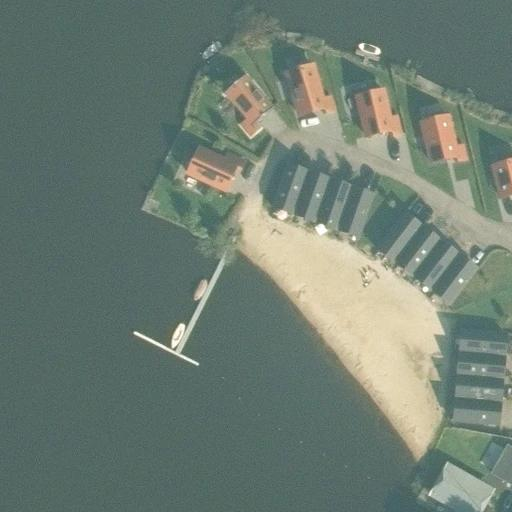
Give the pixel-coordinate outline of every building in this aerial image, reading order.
[(298,117),(321,110),(323,115),(333,112),(329,98),(322,100),(312,67),(286,75),(298,117)] [(273,110),(245,77),(224,95),(246,121),(241,126),(250,137),(258,130),(255,125),(273,110)] [(383,92),(356,98),(365,138),(389,132),(390,138),(400,135),(396,118),(389,119),(383,92)] [(447,118),(421,124),(430,163),(454,158),(455,163),(465,160),(462,147),(455,149),(447,118)] [(239,172),(244,163),(227,155),(224,162),(199,150),(188,175),(224,192),(234,170),(239,172)] [(313,169),(295,162),(279,202),(301,210),(316,173),(312,171),(313,169)] [(511,162),(492,168),(500,199),(511,196),(511,162)] [(317,171),(316,173),(301,210),(319,217),(327,197),(331,199),(338,181),(334,180),(335,178),(317,171)] [(338,179),(338,181),(331,199),(327,197),(319,217),(341,225),(355,188),(356,186),(338,179)] [(363,234),(378,195),(360,187),(359,189),(355,188),(341,225),(363,234)] [(379,249),(398,264),(422,232),(419,229),(420,228),(405,216),(379,249)] [(398,264),(413,275),(425,259),(428,262),(441,246),(438,243),(439,242),(424,230),(422,232),(398,264)] [(413,275),(431,289),(456,257),(457,256),(442,244),(441,246),(428,262),(425,259),(413,275)] [(431,289),(450,304),(476,270),(460,258),(459,260),(456,257),(431,289)] [(461,356),(502,360),(502,356),(504,356),(506,336),(463,334),(461,352),(461,356)] [(479,381),(500,383),(500,379),(502,379),(504,360),(502,360),(461,356),(460,375),(480,377),(479,381)] [(498,402),(500,402),(502,383),(500,383),(479,381),(480,377),(460,375),(458,398),(498,402)] [(456,422),(498,426),(500,406),(498,406),(498,402),(458,398),(456,422)] [(511,448),(507,446),(490,475),(511,487),(511,448)] [(448,463),(429,497),(454,511),(483,511),(496,490),(448,463)]
